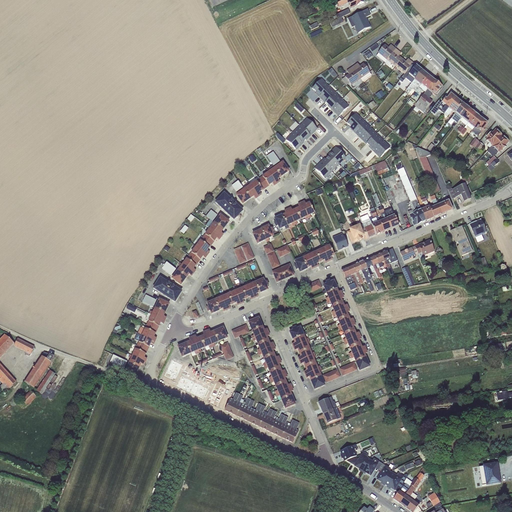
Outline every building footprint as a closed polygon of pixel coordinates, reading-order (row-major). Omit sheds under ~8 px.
[(362,0),(343,0),(337,3),(339,7),(347,3),(350,9),(364,3),(362,0)] [(321,3),(312,8),(315,13),(324,8),(321,3)] [(348,9),(335,15),(337,20),(341,18),(350,14),(348,9)] [(368,9),(347,19),(352,28),(355,26),(358,33),(370,28),(365,18),(370,16),(368,9)] [(341,18),(337,20),(330,23),(332,28),(344,23),(341,18)] [(387,60),(396,49),(390,45),(388,48),(384,45),(378,53),(378,54),(376,56),(385,63),(387,60)] [(396,49),(387,60),(395,68),(402,59),(398,56),(401,53),(396,49)] [(365,56),(364,56),(366,59),(367,59),(368,60),(373,57),(369,51),(364,54),(365,56)] [(402,59),(395,68),(397,69),(403,74),(404,75),(413,64),(408,59),(405,62),(402,59)] [(352,67),(361,79),(363,82),(371,76),(371,75),(370,73),(363,63),(360,66),(358,63),(352,67)] [(413,64),(404,75),(399,81),(402,83),(406,79),(411,84),(422,71),(413,64)] [(361,79),(352,67),(347,71),(349,74),(345,77),(342,79),(346,86),(349,83),(351,86),(361,79)] [(332,68),(328,71),(334,78),(338,75),(332,68)] [(422,71),(411,84),(405,92),(408,94),(412,89),(415,92),(428,76),(422,71)] [(428,76),(415,92),(413,95),(416,97),(422,90),(425,93),(435,81),(428,76)] [(318,96),(328,87),(321,80),(312,88),(316,92),(315,93),(318,96)] [(435,81),(425,93),(414,106),(423,113),(433,101),(429,99),(432,95),(434,97),(436,94),(437,95),(440,91),(439,90),(441,86),(435,81)] [(328,87),(318,96),(325,103),(334,93),(328,87)] [(381,91),(375,95),(379,100),(385,96),(381,91)] [(334,93),(325,103),(326,103),(328,105),(328,106),(331,109),(332,110),(341,100),(334,93)] [(444,114),(456,98),(451,94),(447,99),(445,98),(441,103),(439,100),(430,111),(435,115),(439,110),(444,114)] [(456,98),(444,114),(447,117),(451,111),(454,114),(463,104),(456,98)] [(341,100),(332,110),(335,113),(336,112),(340,116),(349,107),(341,100)] [(297,103),(294,106),(301,113),(304,110),(297,103)] [(463,104),(454,114),(453,115),(454,116),(452,119),(457,123),(459,121),(469,109),(463,104)] [(469,109),(459,121),(466,126),(475,114),(469,109)] [(352,131),(363,120),(356,113),(346,124),(352,131)] [(475,114),(466,126),(472,131),(482,119),(475,114)] [(300,126),(310,136),(313,133),(312,132),(316,128),(307,119),(300,126)] [(482,119),(472,131),(478,136),(480,132),(482,134),(487,128),(485,127),(487,124),(482,119)] [(363,120),(352,131),(359,138),(370,127),(363,120)] [(293,133),(302,142),(305,140),(306,140),(310,136),(300,126),(293,133)] [(370,127),(359,138),(365,144),(376,133),(370,127)] [(490,149),(502,136),(495,130),(493,133),(491,132),(486,137),(487,138),(485,140),(486,142),(489,144),(487,146),(490,149)] [(302,142),(293,133),(286,140),(296,150),(303,143),(302,142)] [(376,133),(365,144),(372,151),(383,140),(376,133)] [(502,136),(490,149),(487,151),(493,157),(494,156),(494,157),(498,153),(501,151),(502,152),(507,147),(505,145),(508,142),(502,136)] [(474,149),(479,142),(475,138),(470,145),(474,149)] [(383,140),(372,151),(380,159),(391,148),(383,140)] [(479,142),(474,149),(479,152),(484,146),(479,142)] [(329,156),(338,165),(345,157),(336,148),(329,155),(329,156)] [(417,148),(415,149),(434,194),(439,191),(440,190),(426,157),(431,155),(431,154),(417,148)] [(273,152),(267,156),(273,166),(280,161),(273,152)] [(253,155),(248,158),(252,163),(257,160),(253,155)] [(322,162),(331,171),(338,165),(329,156),(326,159),(325,159),(322,162)] [(494,156),(493,157),(486,163),(489,166),(497,159),(494,157),(494,156)] [(497,159),(489,166),(487,168),(491,172),(495,168),(494,167),(499,162),(497,159)] [(373,166),(375,170),(377,176),(389,171),(385,161),(373,166)] [(277,166),(283,175),(289,171),(282,162),(277,166)] [(319,166),(315,170),(324,179),(331,171),(322,162),(319,165),(319,166)] [(410,202),(416,199),(400,162),(394,164),(410,202)] [(268,172),(277,184),(280,182),(278,179),(283,175),(277,166),(271,170),(269,168),(267,170),(268,172)] [(358,172),(359,175),(361,179),(365,177),(363,174),(367,173),(366,169),(358,172)] [(259,178),(266,188),(272,183),(274,186),(277,184),(268,172),(259,178)] [(250,185),(258,197),(261,195),(259,192),(266,188),(259,178),(250,185)] [(238,181),(232,186),(236,192),(243,188),(238,181)] [(244,189),(250,199),(253,196),(255,199),(258,197),(250,185),(248,183),(246,185),(247,186),(244,189)] [(452,190),(455,198),(461,196),(464,202),(471,200),(464,185),(453,189),(452,190)] [(250,199),(244,189),(236,195),(243,204),(250,199)] [(430,208),(434,218),(442,214),(436,201),(432,190),(428,192),(432,203),(433,202),(434,206),(430,208)] [(229,207),(238,215),(242,211),(223,193),(219,198),(224,202),(229,207)] [(426,208),(429,206),(424,195),(420,197),(422,203),(424,203),(426,208)] [(224,202),(219,198),(215,202),(221,208),(224,211),(228,214),(234,220),(238,215),(229,207),(224,202)] [(416,199),(410,202),(409,202),(412,210),(408,211),(414,226),(426,221),(421,210),(416,199)] [(436,201),(442,214),(452,210),(448,200),(439,204),(437,201),(436,201)] [(301,203),(309,219),(311,218),(310,215),(315,213),(310,203),(306,205),(305,202),(301,203)] [(296,210),(301,220),(305,218),(306,220),(309,219),(301,203),(298,205),(299,208),(296,210)] [(421,210),(426,221),(434,218),(430,208),(429,206),(426,208),(421,210)] [(379,222),(384,232),(391,229),(384,212),(382,207),(378,209),(383,220),(379,222)] [(288,210),(295,225),(298,224),(297,222),(301,220),(296,210),(292,211),(291,208),(288,210)] [(363,225),(369,238),(384,232),(379,222),(374,208),(369,210),(373,218),(369,219),(362,222),(363,225)] [(384,212),(391,229),(399,226),(391,209),(384,212)] [(211,210),(206,217),(212,221),(217,215),(211,210)] [(282,216),(287,226),(291,224),(292,227),(295,225),(288,210),(284,211),(286,214),(282,216)] [(214,222),(223,229),(229,222),(220,215),(214,222)] [(287,226),(282,216),(282,215),(275,219),(276,222),(274,223),(275,227),(277,226),(279,230),(285,227),(286,230),(288,229),(287,226)] [(476,221),(469,224),(475,238),(481,235),(487,233),(481,219),(479,220),(480,221),(477,222),(476,221)] [(209,228),(221,237),(223,234),(221,232),(223,229),(214,222),(213,223),(211,226),(209,225),(207,227),(209,228)] [(369,238),(363,225),(360,226),(360,225),(349,229),(349,231),(348,232),(352,243),(358,240),(358,241),(361,240),(361,239),(364,238),(364,240),(369,238)] [(185,226),(180,232),(184,235),(188,229),(185,226)] [(261,230),(266,240),(267,243),(270,241),(269,239),(274,236),(272,233),(273,232),(271,228),(270,229),(268,226),(261,229),(261,230)] [(451,232),(450,231),(455,243),(457,242),(458,246),(457,246),(461,256),(472,251),(462,227),(451,232)] [(202,237),(212,244),(216,238),(219,240),(221,237),(209,228),(202,237)] [(266,240),(261,230),(253,234),(258,245),(266,240)] [(342,234),(332,238),(338,251),(348,247),(342,234)] [(195,247),(207,255),(209,252),(207,251),(212,244),(202,237),(195,247)] [(415,247),(418,255),(421,261),(424,259),(423,256),(434,252),(430,241),(415,247)] [(248,244),(234,250),(240,264),(254,258),(248,244)] [(266,255),(274,252),(271,244),(263,247),(266,255)] [(287,245),(276,250),(280,258),(291,252),(287,245)] [(321,246),(329,261),(332,260),(330,257),(334,255),(329,245),(325,247),(324,245),(321,246)] [(316,252),(320,262),(324,260),(325,263),(329,261),(321,246),(319,247),(320,250),(316,252)] [(189,256),(198,263),(202,256),(205,258),(207,255),(195,247),(189,256)] [(418,255),(415,247),(400,253),(404,263),(416,258),(415,256),(418,255)] [(381,253),(384,262),(390,276),(394,276),(389,264),(397,261),(392,249),(387,251),(381,253)] [(308,253),(315,268),(318,266),(317,263),(320,262),(316,252),(311,253),(310,251),(308,253)] [(274,252),(266,255),(272,269),(280,266),(274,252)] [(302,258),(307,268),(310,267),(312,269),(315,268),(308,253),(305,254),(306,256),(302,258)] [(369,258),(375,272),(378,278),(381,278),(378,269),(384,267),(382,263),(384,262),(381,253),(369,258)] [(182,265),(193,274),(195,270),(193,269),(198,263),(189,256),(182,265)] [(307,268),(302,258),(301,256),(298,257),(299,259),(294,262),(296,265),(294,266),(296,271),(298,269),(300,272),(307,269),(307,268)] [(364,261),(370,276),(373,275),(372,273),(375,272),(369,258),(364,261)] [(358,263),(362,271),(371,292),(374,291),(371,285),(369,280),(371,280),(372,279),(370,276),(364,261),(358,263)] [(167,262),(162,269),(171,276),(176,269),(167,262)] [(177,271),(186,278),(189,274),(191,276),(193,274),(182,265),(180,263),(178,265),(180,267),(177,271)] [(352,265),(356,274),(361,285),(364,283),(359,273),(362,271),(358,263),(352,265)] [(281,268),(285,279),(294,275),(289,264),(281,268)] [(347,268),(352,280),(353,284),(356,289),(359,288),(353,275),(356,274),(352,265),(347,268)] [(407,267),(402,269),(409,286),(415,284),(407,267)] [(285,279),(281,268),(272,272),(277,282),(285,279)] [(352,280),(347,268),(341,270),(347,285),(350,284),(349,281),(352,280)] [(186,278),(177,271),(171,278),(181,285),(186,278)] [(156,283),(178,297),(181,291),(160,277),(156,283)] [(255,282),(260,292),(260,293),(268,290),(266,287),(268,286),(266,281),(265,282),(264,278),(258,281),(257,278),(254,279),(255,282)] [(248,283),(254,298),(258,297),(256,294),(260,292),(255,282),(252,284),(251,281),(248,283)] [(318,281),(304,287),(307,294),(321,288),(318,281)] [(326,294),(336,289),(337,289),(334,281),(331,282),(330,281),(325,282),(326,284),(323,286),(325,290),(322,292),(323,295),(326,294)] [(178,297),(156,283),(153,288),(175,302),(178,297)] [(242,288),(246,298),(250,297),(251,300),(254,298),(248,283),(245,284),(246,286),(242,288)] [(234,289),(241,304),(244,303),(243,300),(246,298),(242,288),(238,289),(237,287),(234,289)] [(228,294),(232,304),(236,303),(237,305),(241,304),(234,289),(231,290),(232,292),(228,294)] [(336,289),(326,294),(328,298),(325,299),(326,301),(342,295),(341,291),(338,292),(336,289)] [(220,294),(227,310),(230,309),(229,306),(232,304),(228,294),(224,295),(223,293),(220,294)] [(214,300),(219,310),(222,309),(223,311),(227,310),(220,294),(217,296),(218,298),(214,300)] [(146,295),(142,302),(153,307),(156,300),(146,295)] [(342,295),(326,301),(327,304),(330,303),(332,307),(342,303),(340,299),(344,298),(342,295)] [(219,310),(214,300),(213,297),(211,298),(211,301),(206,303),(208,307),(206,308),(208,312),(210,311),(211,314),(219,311),(219,310)] [(154,308),(165,313),(169,304),(158,299),(154,308)] [(195,304),(200,315),(203,314),(198,303),(195,304)] [(342,303),(332,307),(333,311),(331,312),(332,315),(348,308),(347,305),(343,306),(342,303)] [(128,305),(126,309),(135,313),(137,308),(128,305)] [(149,314),(164,321),(166,318),(163,316),(165,313),(154,308),(152,312),(150,311),(149,314)] [(348,308),(332,315),(333,318),(336,317),(337,321),(348,316),(347,313),(349,312),(348,308)] [(146,325),(157,330),(160,323),(163,324),(164,321),(149,314),(148,313),(145,319),(148,321),(146,325)] [(348,316),(337,321),(339,325),(337,326),(338,329),(354,322),(352,319),(350,320),(348,316)] [(252,331),(262,327),(258,318),(248,322),(252,331)] [(354,322),(338,329),(339,332),(342,331),(343,335),(354,330),(352,327),(355,326),(354,322)] [(138,334),(155,342),(156,338),(153,337),(157,330),(146,325),(144,330),(141,328),(138,334)] [(246,325),(232,331),(235,339),(249,333),(246,325)] [(114,330),(112,334),(116,335),(118,331),(122,330),(120,326),(116,327),(114,330)] [(293,339),(304,335),(306,334),(305,331),(303,332),(301,327),(297,328),(296,326),(292,328),(293,331),(290,332),(293,340),(293,339)] [(262,327),(252,331),(253,336),(251,337),(252,339),(268,332),(266,329),(264,330),(262,327)] [(214,332),(219,342),(227,339),(223,328),(214,332)] [(206,332),(213,347),(215,346),(215,344),(219,342),(214,332),(211,333),(209,330),(206,332)] [(354,330),(343,335),(345,339),(343,340),(344,343),(360,336),(358,333),(355,334),(354,330)] [(200,337),(205,348),(206,350),(210,348),(213,347),(206,332),(203,333),(204,336),(200,337)] [(268,332),(252,339),(253,342),(256,341),(257,345),(268,341),(266,337),(269,336),(268,332)] [(137,345),(147,350),(150,343),(153,345),(155,342),(138,334),(137,333),(134,340),(139,342),(137,345)] [(5,335),(0,340),(0,358),(14,343),(5,335)] [(304,335),(293,339),(295,343),(292,344),(293,348),(309,341),(308,338),(306,339),(304,335)] [(192,337),(199,353),(202,352),(201,350),(205,348),(200,337),(197,339),(196,336),(192,337)] [(360,336),(344,343),(345,345),(347,344),(349,349),(360,344),(358,340),(361,339),(360,336)] [(187,343),(191,354),(195,352),(196,354),(199,353),(192,337),(189,339),(190,342),(187,343)] [(17,339),(14,346),(31,355),(34,347),(18,339),(17,339)] [(268,341),(257,345),(259,349),(257,350),(258,353),(274,346),(272,343),(269,344),(268,341)] [(309,341),(293,348),(295,351),(298,350),(299,353),(310,349),(308,344),(310,344),(309,341)] [(191,354),(187,343),(178,347),(182,358),(191,354)] [(228,343),(220,346),(226,361),(234,358),(228,343)] [(360,344),(349,349),(351,353),(349,354),(350,356),(366,350),(364,346),(361,348),(360,344)] [(132,356),(145,362),(147,359),(144,357),(147,350),(137,345),(132,356)] [(274,346),(258,353),(259,356),(261,355),(263,359),(274,354),(272,351),(275,350),(274,346)] [(310,349),(299,353),(301,357),(298,358),(299,361),(315,355),(314,352),(312,353),(310,349)] [(366,350),(350,356),(351,359),(353,358),(355,363),(356,362),(366,358),(364,354),(367,353),(366,350)] [(44,352),(24,382),(34,389),(54,357),(44,352)] [(274,354),(263,359),(265,363),(263,364),(264,367),(280,360),(278,357),(275,358),(274,354)] [(113,355),(110,362),(124,369),(127,362),(113,355)] [(129,363),(139,368),(140,364),(143,365),(145,362),(132,356),(130,355),(128,357),(131,358),(129,363)] [(315,355),(299,361),(301,365),(304,363),(305,367),(316,363),(314,358),(316,357),(315,355)] [(366,358),(356,362),(358,368),(364,366),(365,368),(369,367),(366,358)] [(280,360),(264,367),(265,369),(267,369),(269,373),(280,368),(278,365),(281,363),(280,360)] [(132,371),(131,374),(135,376),(139,368),(129,363),(126,369),(132,371)] [(168,384),(177,365),(174,363),(171,370),(168,369),(162,381),(165,382),(168,384)] [(316,363),(305,367),(307,371),(304,372),(305,375),(321,369),(320,366),(318,367),(316,363)] [(354,363),(339,369),(342,376),(357,370),(354,363)] [(0,364),(0,381),(2,384),(0,386),(0,392),(2,395),(16,382),(0,364)] [(177,365),(168,384),(174,386),(180,374),(177,373),(181,367),(177,365)] [(180,374),(174,386),(180,389),(189,370),(189,369),(183,367),(180,374)] [(280,368),(269,373),(271,377),(269,378),(270,380),(286,374),(284,371),(281,372),(280,368)] [(321,369),(305,375),(306,379),(309,377),(311,381),(322,376),(320,372),(322,371),(321,369)] [(406,369),(399,370),(400,377),(407,376),(406,369)] [(189,370),(180,389),(185,392),(191,379),(189,378),(192,372),(189,370)] [(338,370),(323,376),(326,383),(341,377),(338,370)] [(50,371),(36,391),(42,395),(55,374),(50,371)] [(191,379),(185,392),(191,394),(200,376),(200,374),(195,372),(191,379)] [(286,374),(270,380),(271,383),(273,382),(275,387),(286,382),(284,379),(287,377),(286,374)] [(200,376),(191,394),(196,397),(203,383),(201,382),(203,377),(200,376)] [(322,376),(311,381),(315,390),(325,385),(322,376)] [(203,383),(196,397),(202,400),(211,381),(208,380),(206,384),(203,383)] [(211,381),(202,400),(208,403),(214,390),(211,389),(215,383),(211,381)] [(286,382),(275,387),(277,391),(275,392),(276,394),(291,388),(290,384),(287,386),(286,382)] [(214,390),(208,403),(213,405),(221,389),(218,387),(219,384),(218,383),(217,383),(214,390)] [(221,389),(213,405),(219,408),(228,389),(225,388),(223,391),(221,389)] [(291,388),(276,394),(277,397),(279,396),(281,400),(291,396),(290,392),(293,391),(291,388)] [(228,389),(219,408),(225,411),(231,398),(232,396),(230,395),(232,391),(228,389)] [(30,391),(21,400),(27,407),(37,397),(30,391)] [(507,391),(497,393),(498,401),(508,399),(508,398),(511,397),(511,392),(507,393),(507,391)] [(231,398),(225,411),(231,414),(240,395),(236,393),(233,399),(231,398)] [(240,395),(231,414),(236,416),(243,402),(244,401),(241,399),(243,396),(240,395)] [(291,396),(281,400),(285,409),(295,405),(291,396)] [(243,402),(236,416),(242,419),(251,400),(247,398),(245,403),(243,402)] [(323,414),(337,408),(334,402),(333,403),(331,398),(318,403),(323,414)] [(251,400),(242,419),(248,422),(253,409),(251,408),(254,402),(251,400)] [(253,409),(248,422),(253,424),(262,406),(259,404),(256,410),(253,409)] [(262,406),(253,424),(259,427),(265,415),(262,414),(266,407),(262,406)] [(337,408),(323,414),(327,424),(341,418),(337,408)] [(265,415),(259,427),(264,430),(273,411),(270,409),(267,416),(265,415)] [(273,411),(264,430),(270,433),(277,418),(275,417),(277,413),(273,411)] [(277,418),(270,433),(276,435),(285,416),(281,415),(279,419),(277,418)] [(285,416),(276,435),(282,438),(289,423),(286,422),(288,418),(285,416)] [(413,416),(408,418),(412,429),(418,428),(413,416)] [(289,423),(282,438),(287,441),(296,422),(292,420),(290,424),(289,423)] [(296,422),(287,441),(293,443),(298,431),(296,430),(299,423),(296,422)] [(346,461),(355,457),(357,456),(355,451),(358,450),(355,445),(340,451),(342,455),(340,455),(342,459),(343,458),(344,462),(346,461)] [(355,457),(346,461),(359,469),(359,470),(362,472),(370,459),(367,458),(369,455),(363,452),(361,454),(358,459),(355,457)] [(370,459),(362,472),(365,474),(366,473),(370,476),(375,468),(378,470),(382,464),(374,458),(372,461),(370,459)] [(483,467),(479,467),(482,486),(486,485),(486,486),(501,484),(497,463),(483,466),(483,467)] [(382,464),(378,470),(382,472),(377,480),(382,483),(381,484),(384,486),(385,485),(392,473),(389,471),(391,469),(382,464)] [(392,473),(385,485),(387,486),(387,487),(390,489),(391,488),(394,490),(402,476),(398,473),(396,475),(392,473)] [(410,488),(399,503),(411,511),(413,511),(419,504),(414,500),(409,497),(412,493),(420,482),(424,476),(420,473),(415,479),(412,483),(410,485),(412,486),(410,488)] [(402,476),(394,490),(398,493),(393,499),(399,503),(410,488),(404,483),(407,479),(408,476),(406,475),(402,476)] [(404,483),(410,488),(412,486),(410,485),(412,483),(407,479),(404,483)] [(434,506),(439,503),(440,502),(434,492),(427,496),(431,502),(426,505),(428,509),(433,506),(434,506)]
